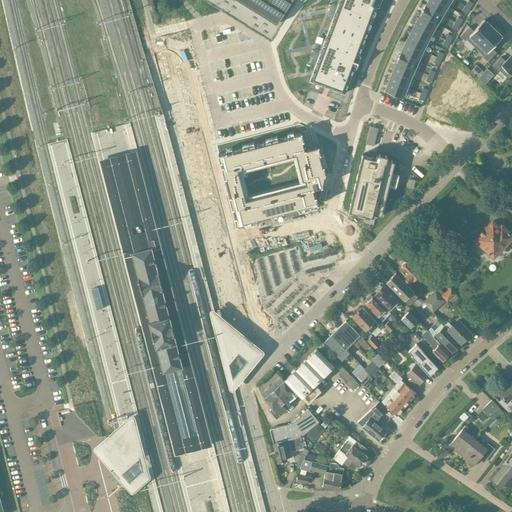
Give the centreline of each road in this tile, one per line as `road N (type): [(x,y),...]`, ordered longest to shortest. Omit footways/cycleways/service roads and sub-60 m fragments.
road 1 (residential): [(144,0),(154,29),(185,55),(253,318),(274,352)]
road 2 (residential): [(331,218),(371,64),(403,0)]
road 3 (unclassified): [(511,104),(358,268)]
road 4 (residential): [(274,352),(247,388),(277,511)]
road 5 (residential): [(401,438),(460,367),(511,325)]
road 6 (unclassified): [(331,218),(274,241),(296,331)]
road 7 (residential): [(510,511),(401,438)]
